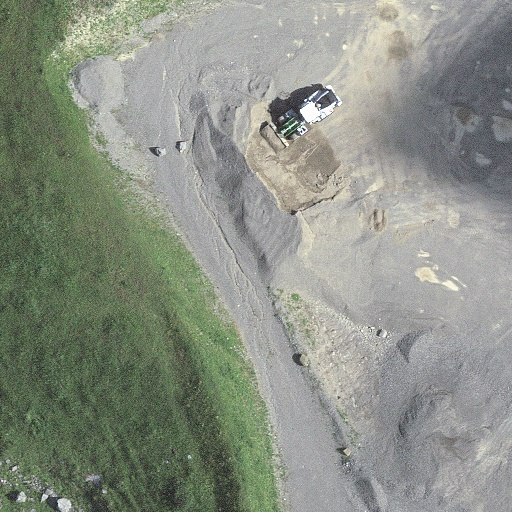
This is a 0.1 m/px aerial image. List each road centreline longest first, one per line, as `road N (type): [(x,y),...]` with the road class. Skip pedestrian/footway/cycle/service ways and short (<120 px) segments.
road 1 (track): [(325,511),(271,333),(181,121),(239,35),(470,0)]
road 2 (track): [(511,130),(494,218),(511,297)]
